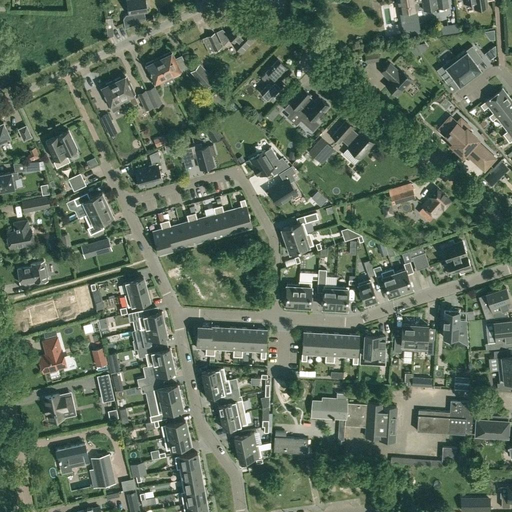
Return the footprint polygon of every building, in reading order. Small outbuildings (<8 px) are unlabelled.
[(126,0),(129,15),(125,15),(125,16),(123,19),(124,28),(145,19),(144,12),(147,12),(145,0),(126,0)] [(397,0),(400,11),(417,8),(416,2),(422,1),(423,10),(447,6),(446,0),(397,0)] [(222,29),(216,32),(223,45),(230,37),(239,46),(243,50),(254,39),(238,22),(227,33),(222,29)] [(483,31),(490,39),(494,39),(494,29),(483,31)] [(214,33),(202,39),(209,53),(222,47),(214,33)] [(410,47),(416,55),(421,51),(416,43),(410,47)] [(471,45),(454,57),(468,77),(478,69),(474,63),(480,58),(471,45)] [(493,55),(493,46),(482,53),(487,60),(493,55)] [(364,51),(366,62),(379,60),(377,50),(364,51)] [(171,74),(179,70),(186,67),(181,57),(174,60),(170,53),(158,59),(169,81),(173,79),(171,74)] [(453,55),(435,68),(444,81),(451,76),(457,84),(459,83),(460,84),(467,80),(466,78),(468,77),(454,57),(453,55)] [(165,83),(169,81),(158,59),(146,64),(155,82),(163,78),(165,83)] [(277,78),(287,68),(278,59),(261,76),(268,83),(260,91),(269,100),(270,99),(273,102),(277,97),(274,95),(284,85),(277,78)] [(386,85),(397,95),(411,79),(400,69),(398,71),(389,63),(381,72),(388,78),(389,77),(391,79),(386,85)] [(213,80),(200,66),(192,73),(205,87),(213,80)] [(6,67),(0,69),(0,84),(11,80),(6,67)] [(120,77),(113,81),(122,100),(127,97),(130,102),(132,101),(133,103),(137,102),(136,99),(134,94),(126,77),(121,79),(120,77)] [(119,107),(117,102),(122,100),(113,81),(106,84),(107,86),(102,88),(110,105),(112,110),(119,107)] [(161,104),(160,102),(153,87),(147,90),(154,105),(155,106),(161,104)] [(290,103),(285,108),(290,113),(295,107),(297,109),(300,105),(306,110),(305,111),(307,113),(301,119),(313,130),(318,124),(315,121),(329,105),(319,96),(314,101),(313,102),(307,97),(309,96),(310,94),(303,88),(301,90),(292,101),(290,103)] [(493,112),(509,100),(507,96),(508,95),(502,88),(480,104),(484,109),(488,106),(493,112)] [(145,111),(153,107),(146,90),(137,94),(145,111)] [(497,116),(502,123),(511,115),(511,100),(511,99),(509,100),(493,112),(489,115),(492,120),(497,116)] [(145,112),(149,123),(157,120),(154,109),(145,112)] [(255,116),(259,120),(265,114),(261,111),(260,112),(260,111),(255,116)] [(266,116),(271,119),(275,115),(271,111),(266,116)] [(120,133),(110,114),(104,117),(114,136),(120,133)] [(503,133),(506,138),(511,132),(511,115),(502,123),(507,130),(503,133)] [(450,117),(442,125),(449,131),(446,134),(454,141),(451,144),(463,154),(465,151),(471,157),(484,169),(494,158),(476,140),(478,138),(467,128),(469,126),(460,119),(457,123),(450,117)] [(368,149),(369,150),(375,143),(362,131),(357,136),(353,133),(355,130),(352,128),(353,126),(346,120),(332,136),(339,142),(343,137),(350,143),(348,146),(360,158),(368,149)] [(3,121),(0,122),(0,143),(0,142),(0,140),(10,136),(3,121)] [(215,123),(206,128),(208,133),(217,127),(215,123)] [(26,125),(19,128),(24,139),(31,136),(26,125)] [(68,130),(57,135),(66,153),(77,148),(68,130)] [(66,153),(57,135),(46,140),(54,158),(66,153)] [(169,137),(162,140),(164,146),(172,143),(169,137)] [(322,138),(310,151),(321,161),(333,148),(322,138)] [(201,142),(180,149),(184,160),(191,158),(196,157),(199,170),(203,169),(203,170),(212,167),(211,166),(215,165),(212,155),(216,153),(213,144),(209,145),(202,147),(201,142)] [(262,149),(248,157),(252,165),(251,166),(254,173),(256,172),(257,174),(268,168),(271,174),(288,164),(282,156),(276,159),(269,147),(262,151),(262,149)] [(132,149),(127,155),(133,160),(138,153),(132,149)] [(135,170),(140,186),(147,184),(148,185),(155,183),(154,182),(163,180),(159,166),(162,165),(158,150),(149,154),(152,163),(149,164),(149,166),(135,170)] [(290,150),(288,158),(295,159),(297,152),(290,150)] [(501,159),(496,165),(504,174),(509,168),(501,159)] [(40,169),(39,161),(25,162),(26,170),(40,169)] [(282,179),(267,188),(276,203),(295,192),(288,181),(293,178),(290,173),(294,171),(290,164),(277,172),(282,179)] [(17,187),(15,179),(19,178),(17,171),(11,172),(11,171),(0,173),(0,189),(1,190),(1,192),(10,191),(10,188),(17,187)] [(68,178),(71,184),(83,178),(80,172),(68,178)] [(491,173),(485,179),(491,185),(497,179),(491,173)] [(86,184),(83,178),(71,184),(74,190),(86,184)] [(410,183),(388,189),(393,204),(401,201),(414,197),(412,188),(410,183)] [(451,199),(437,187),(422,205),(436,217),(451,199)] [(102,192),(90,198),(81,202),(87,213),(107,204),(102,192)] [(48,196),(33,199),(35,209),(50,206),(48,196)] [(232,208),(238,230),(252,226),(245,198),(240,200),(241,206),(232,208)] [(113,216),(107,204),(87,213),(84,215),(90,226),(87,228),(90,234),(104,227),(101,221),(113,216)] [(217,206),(225,233),(238,230),(232,208),(224,211),(222,204),(217,206)] [(206,216),(212,237),(225,233),(217,206),(213,207),(215,213),(206,216)] [(303,215),(305,222),(318,218),(316,211),(303,215)] [(191,213),(199,241),(212,237),(206,216),(197,218),(195,212),(191,213)] [(179,223),(185,244),(199,241),(191,213),(186,214),(188,220),(179,223)] [(29,228),(27,219),(14,222),(16,230),(7,232),(10,247),(34,242),(31,228),(29,228)] [(171,248),(185,244),(179,223),(170,225),(169,219),(164,221),(171,248)] [(158,252),(171,248),(164,221),(160,222),(162,228),(152,230),(158,252)] [(286,240),(307,233),(303,221),(282,228),(283,233),(282,234),(284,240),(285,239),(286,240)] [(347,227),(350,238),(361,234),(347,227)] [(307,233),(286,240),(290,252),(313,244),(309,232),(307,233)] [(81,245),(85,258),(111,250),(108,237),(81,245)] [(444,260),(466,253),(462,240),(454,243),(452,239),(439,244),(444,260)] [(49,242),(51,249),(58,248),(57,240),(49,242)] [(385,245),(389,256),(395,254),(394,249),(385,245)] [(422,267),(429,265),(424,251),(418,254),(422,267)] [(444,260),(449,272),(459,269),(461,272),(472,269),(466,253),(444,260)] [(416,269),(422,267),(418,254),(411,256),(416,269)] [(31,262),(31,266),(17,268),(20,283),(34,280),(34,282),(48,279),(44,260),(31,262)] [(388,295),(400,291),(394,272),(392,268),(380,272),(388,295)] [(400,291),(412,287),(406,268),(394,272),(400,291)] [(124,281),(122,282),(126,294),(127,294),(128,293),(146,288),(143,276),(125,281),(124,281)] [(367,304),(373,302),(372,301),(377,299),(370,278),(357,282),(360,291),(359,291),(361,297),(362,297),(365,303),(366,303),(367,304)] [(298,283),(297,305),(299,305),(299,307),(305,308),(305,306),(310,306),(312,281),(299,280),(298,283)] [(297,305),(298,283),(286,282),(285,305),(297,305)] [(322,307),(335,307),(336,285),(323,284),(322,307)] [(336,285),(335,307),(347,308),(348,286),(336,285)] [(486,294),(478,296),(481,303),(488,300),(492,312),(506,308),(511,305),(505,286),(486,293),(486,294)] [(126,294),(125,294),(125,295),(128,306),(130,305),(131,305),(150,300),(147,290),(146,288),(128,293),(127,294),(126,294)] [(88,308),(85,294),(76,296),(80,310),(88,308)] [(58,319),(53,302),(27,309),(31,326),(58,319)] [(135,311),(128,312),(129,318),(138,316),(139,319),(141,328),(146,327),(164,323),(161,311),(159,312),(155,312),(154,307),(135,311)] [(444,310),(442,336),(467,337),(466,319),(458,319),(459,311),(444,310)] [(488,342),(485,342),(485,343),(486,348),(508,346),(507,340),(511,339),(511,319),(493,321),(493,322),(486,323),(488,342)] [(142,341),(134,343),(135,349),(136,348),(137,348),(138,348),(142,347),(143,347),(150,345),(156,344),(157,344),(156,338),(166,336),(167,335),(164,323),(146,327),(141,328),(139,328),(142,341)] [(395,336),(394,351),(401,351),(401,349),(414,349),(415,324),(402,323),(401,336),(395,336)] [(426,353),(433,353),(434,338),(427,338),(428,325),(415,324),(414,349),(426,350),(426,353)] [(205,354),(210,354),(212,325),(197,325),(196,347),(206,348),(205,354)] [(212,325),(210,354),(214,355),(215,348),(224,349),(225,326),(212,325)] [(233,356),(237,356),(239,327),(225,326),(224,349),(233,349),(233,356)] [(239,327),(237,356),(242,356),(242,350),(252,350),(253,328),(239,327)] [(261,351),(260,357),(265,358),(267,329),(253,328),(252,350),(261,351)] [(307,353),(316,354),(318,332),(303,331),(301,360),(307,360),(307,353)] [(325,361),(330,361),(331,333),(318,332),(316,354),(325,355),(325,361)] [(331,333),(330,361),(334,362),(335,355),(344,356),(345,333),(331,333)] [(353,363),(358,363),(360,334),(345,333),(344,356),(353,356),(353,363)] [(360,348),(360,363),(365,363),(374,363),(375,355),(385,356),(386,335),(365,334),(364,348),(360,348)] [(43,341),(46,351),(47,352),(45,354),(39,356),(39,358),(38,360),(39,364),(41,365),(43,372),(66,365),(62,350),(61,350),(57,337),(43,341)] [(138,348),(137,348),(139,356),(145,355),(148,365),(152,364),(172,359),(169,347),(168,347),(159,350),(157,344),(156,344),(150,345),(143,347),(142,347),(138,348)] [(96,365),(107,363),(103,347),(92,350),(96,365)] [(508,348),(493,350),(494,357),(497,357),(498,369),(511,367),(511,354),(509,355),(508,348)] [(145,376),(137,378),(139,385),(140,385),(161,381),(160,375),(164,374),(175,372),(172,359),(152,364),(148,365),(143,366),(145,376)] [(223,367),(201,372),(204,384),(228,379),(228,378),(226,379),(223,367)] [(511,380),(511,367),(498,369),(499,382),(497,382),(498,389),(511,387),(511,384),(511,381),(511,380)] [(228,379),(204,384),(207,396),(215,394),(216,400),(221,399),(240,395),(238,387),(231,389),(228,379)] [(114,382),(116,389),(123,388),(121,381),(114,382)] [(161,381),(140,385),(142,392),(146,391),(153,390),(153,389),(163,387),(161,381)] [(163,387),(153,389),(153,390),(156,401),(180,396),(177,383),(163,387)] [(111,385),(100,387),(103,401),(114,399),(111,385)] [(46,406),(44,406),(46,413),(48,413),(50,421),(65,418),(64,416),(63,411),(75,408),(72,394),(60,397),(59,394),(59,392),(44,395),(47,405),(46,406)] [(396,406),(382,406),(382,403),(368,402),(367,404),(346,402),(346,399),(343,399),(343,393),(336,392),(336,399),(324,398),(323,401),(313,401),(312,415),(333,416),(333,417),(334,417),(334,416),(339,416),(338,440),(344,440),(344,425),(366,427),(365,437),(380,438),(379,440),(394,441),(396,406)] [(222,403),(217,404),(220,416),(245,411),(241,395),(240,395),(221,399),(222,403)] [(180,396),(156,401),(158,413),(183,408),(180,396)] [(473,409),(473,413),(469,413),(470,401),(450,400),(450,411),(418,409),(417,430),(464,433),(464,432),(474,432),(474,434),(507,436),(509,416),(477,414),(477,409),(473,409)] [(245,411),(220,416),(223,429),(247,423),(245,411)] [(188,432),(185,419),(161,425),(164,437),(188,432)] [(191,444),(188,432),(164,437),(166,449),(191,444)] [(236,449),(259,444),(258,443),(256,444),(254,432),(234,436),(236,449)] [(307,453),(308,438),(274,436),(273,450),(307,453)] [(85,443),(56,449),(60,464),(69,462),(77,461),(77,464),(85,463),(89,462),(85,443)] [(239,461),(261,456),(259,444),(236,449),(239,461)] [(391,456),(390,462),(448,466),(449,460),(456,461),(457,446),(443,445),(442,460),(391,456)] [(174,456),(177,468),(199,464),(197,452),(174,456)] [(94,469),(97,486),(115,482),(109,454),(91,457),(94,469)] [(181,479),(201,476),(199,464),(177,468),(179,468),(181,479)] [(181,491),(181,492),(204,488),(201,476),(181,479),(183,491),(181,491)] [(511,485),(507,485),(507,497),(501,497),(501,506),(509,506),(509,501),(511,501),(511,485)] [(183,504),(206,499),(204,488),(181,492),(183,504)] [(126,493),(130,511),(139,510),(135,491),(126,493)] [(480,497),(480,510),(489,510),(489,497),(480,497)] [(203,511),(208,511),(206,499),(183,504),(184,511),(203,511)]
